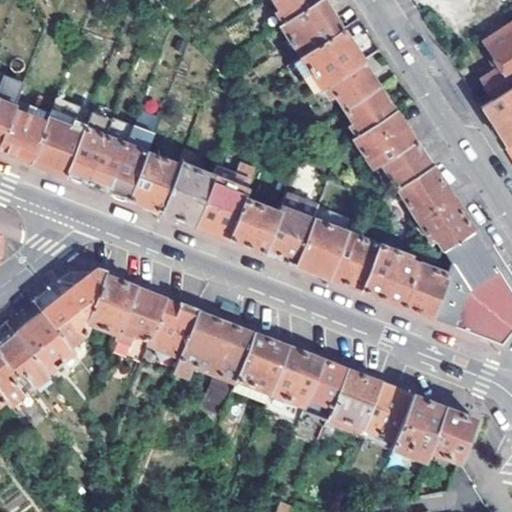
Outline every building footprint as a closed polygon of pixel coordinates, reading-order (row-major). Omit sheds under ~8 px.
[(281,26),(320,0),(269,0),(278,13),(274,16),(281,26)] [(298,59),(342,31),(321,0),(320,0),(281,26),(278,28),(298,59)] [(482,79),(493,97),(511,84),(511,24),(485,41),(500,67),(482,79)] [(323,87),(362,62),(342,31),(298,59),(318,90),(323,87)] [(318,90),(298,59),(289,65),(310,96),(318,90)] [(345,110),(379,88),(362,62),(323,87),(331,98),(335,96),(345,110)] [(0,82),(0,94),(15,100),(22,83),(3,75),(0,82)] [(511,84),(493,97),(480,106),(490,121),(506,146),(511,142),(511,84)] [(15,106),(0,146),(0,148),(21,158),(31,162),(55,99),(23,86),(15,106)] [(358,138),(395,113),(379,88),(345,110),(354,125),(350,127),(358,138)] [(55,99),(31,162),(54,171),(67,175),(90,116),(94,103),(60,89),(55,99)] [(0,99),(0,146),(15,106),(0,99)] [(379,164),(414,141),(404,126),(395,113),(358,138),(353,141),(372,169),(379,164)] [(90,116),(67,175),(80,180),(86,182),(104,137),(110,124),(90,116)] [(125,145),(107,191),(121,197),(128,199),(146,153),(153,135),(132,126),(125,145)] [(104,137),(86,182),(92,185),(107,191),(125,145),(104,137)] [(396,191),(431,168),(427,162),(414,141),(379,164),(396,191)] [(178,166),(160,212),(182,220),(195,225),(214,177),(189,167),(194,154),(184,150),(178,166)] [(146,153),(128,199),(137,203),(160,212),(178,166),(146,153)] [(214,177),(195,225),(204,229),(227,237),(242,199),(254,169),(242,165),(238,175),(218,167),(214,177)] [(417,221),(451,199),(447,192),(431,168),(396,191),(417,221)] [(278,213),(263,252),(272,255),(295,264),(313,219),(318,206),(298,198),(292,212),(280,208),(278,213)] [(242,199),(227,237),(254,248),(263,252),(278,213),(242,199)] [(444,249),(472,231),(468,225),(451,199),(417,221),(430,241),(436,239),(444,249)] [(313,219),(295,264),(320,274),(327,276),(345,231),(313,219)] [(345,231),(327,276),(342,283),(360,289),(378,244),(345,231)] [(469,287),(497,270),(485,250),(472,231),(444,249),(453,263),(469,287)] [(378,244),(360,289),(368,293),(399,305),(416,262),(411,260),(411,257),(378,244)] [(416,262),(399,305),(407,308),(432,318),(449,275),(416,262)] [(454,326),(469,287),(453,263),(449,275),(432,318),(449,325),(454,326)] [(469,287),(454,326),(501,345),(511,330),(511,292),(497,270),(469,287)] [(105,276),(94,271),(68,291),(96,325),(97,317),(105,276)] [(121,321),(134,287),(128,284),(105,276),(97,317),(119,325),(121,321)] [(121,321),(139,328),(141,324),(152,329),(164,299),(141,290),(134,287),(121,321)] [(96,325),(68,291),(43,312),(69,347),(96,325)] [(152,329),(149,337),(183,350),(198,312),(173,303),(164,299),(152,329)] [(69,347),(43,312),(14,334),(46,375),(74,353),(69,347)] [(183,350),(175,372),(189,378),(194,366),(215,375),(203,405),(223,413),(231,391),(234,383),(236,379),(253,333),(225,323),(198,312),(183,350)] [(236,379),(269,392),(287,347),(279,343),(253,333),(236,379)] [(46,375),(14,334),(0,344),(0,355),(18,378),(22,375),(32,388),(47,376),(46,375)] [(269,392),(302,406),(320,360),(314,358),(287,347),(269,392)] [(18,378),(0,355),(0,394),(5,401),(9,406),(24,395),(13,382),(18,378)] [(299,416),(324,426),(327,418),(346,370),(327,363),(320,360),(302,406),(299,416)] [(327,418),(359,431),(378,382),(357,374),(346,370),(327,418)] [(231,391),(265,404),(269,392),(236,379),(234,383),(231,391)] [(357,437),(390,449),(411,396),(388,386),(378,382),(359,431),(357,437)] [(299,417),(299,416),(302,406),(269,392),(265,404),(299,417)] [(390,449),(423,461),(427,451),(445,409),(427,402),(411,396),(390,449)] [(427,451),(459,463),(473,430),(476,421),(469,418),(445,409),(427,451)] [(357,437),(359,431),(327,418),(324,426),(357,437)] [(239,486),(233,502),(241,505),(247,489),(239,486)] [(281,502),(276,511),(292,511),(294,507),(281,502)]
